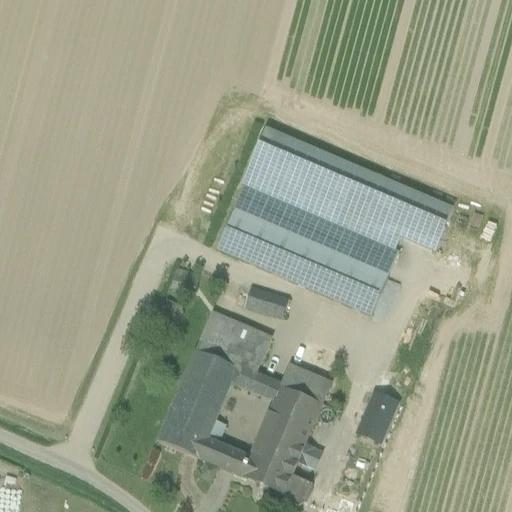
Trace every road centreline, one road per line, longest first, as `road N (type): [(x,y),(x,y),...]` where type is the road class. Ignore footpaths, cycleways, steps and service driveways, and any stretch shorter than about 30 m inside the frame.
road 1 (track): [(417,258),(319,511)]
road 2 (residential): [(0,427),(126,479),(150,511)]
